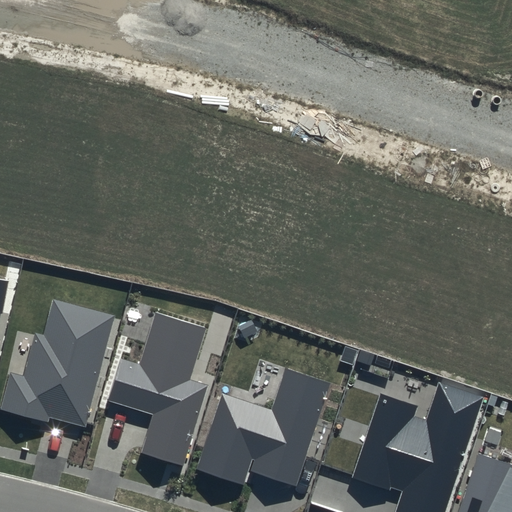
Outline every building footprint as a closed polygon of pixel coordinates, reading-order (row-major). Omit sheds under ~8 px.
[(10,368),(0,405),(0,406),(45,419),(47,413),(83,423),(113,313),(53,297),(43,334),(33,331),(22,371),(10,368)] [(120,356),(107,397),(151,412),(139,448),(181,462),(207,382),(189,377),(206,325),(155,308),(137,362),(120,356)] [(220,391),(196,465),(242,480),(246,467),(296,483),(329,382),(282,367),(269,407),(220,391)] [(378,390),(351,474),(401,490),(394,511),(444,511),(483,394),(437,379),(425,417),(413,413),(416,402),(378,390)] [(511,511),(511,463),(476,451),(455,511),(511,511)]
